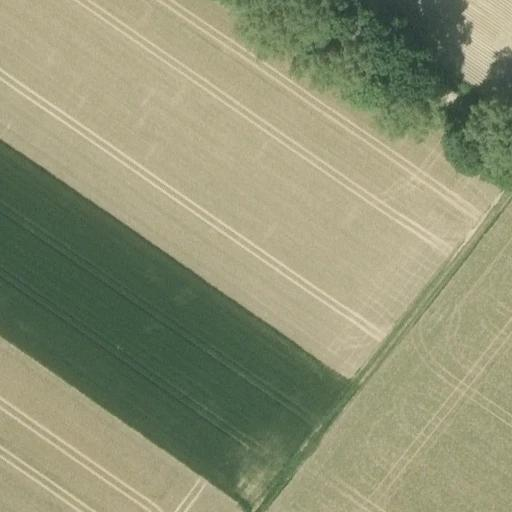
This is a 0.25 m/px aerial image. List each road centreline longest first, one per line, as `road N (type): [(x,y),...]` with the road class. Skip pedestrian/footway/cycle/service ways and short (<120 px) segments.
road 1 (track): [(258,511),(511,188)]
road 2 (unclassified): [(300,0),(511,145)]
